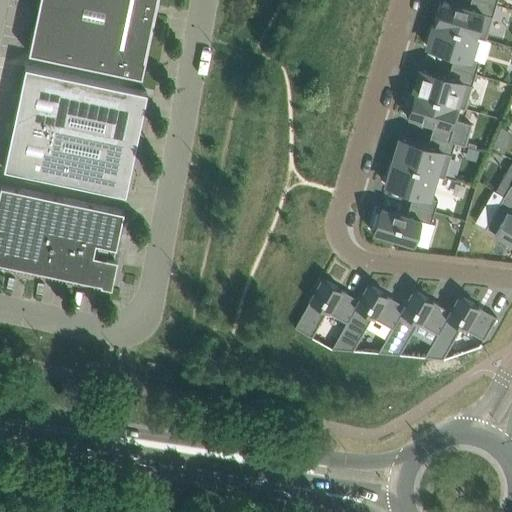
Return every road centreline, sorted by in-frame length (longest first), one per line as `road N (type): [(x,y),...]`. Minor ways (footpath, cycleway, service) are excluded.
road 1 (unclassified): [(0,308),(112,331),(145,312),(204,0)]
road 2 (residential): [(511,279),(376,263),(340,241),(337,215),(401,0)]
road 3 (tertiary): [(406,468),(52,428)]
road 4 (tertiary): [(52,428),(120,454),(254,480)]
road 5 (tertiary): [(254,480),(299,479),(403,498)]
